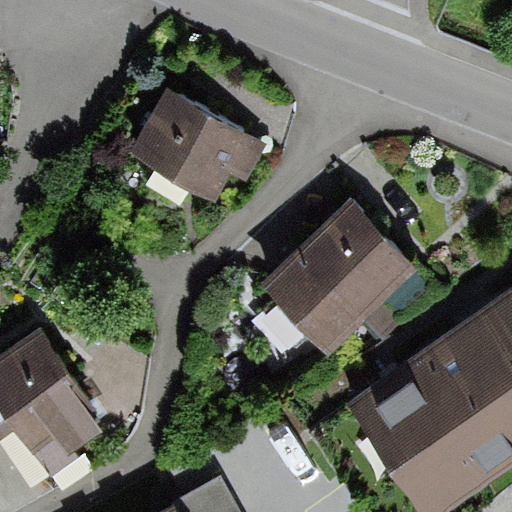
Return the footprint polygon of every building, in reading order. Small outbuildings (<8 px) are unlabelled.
[(263,126),(165,77),(131,145),(214,186),(227,160),(242,167),(263,126)] [(417,267),(353,199),(262,284),(327,352),(417,267)] [(511,287),(347,403),(423,511),(437,511),(511,460),(511,287)] [(96,412),(33,320),(0,342),(0,417),(7,413),(27,442),(49,427),(57,439),(96,412)] [(237,511),(220,480),(161,511),(237,511)]
